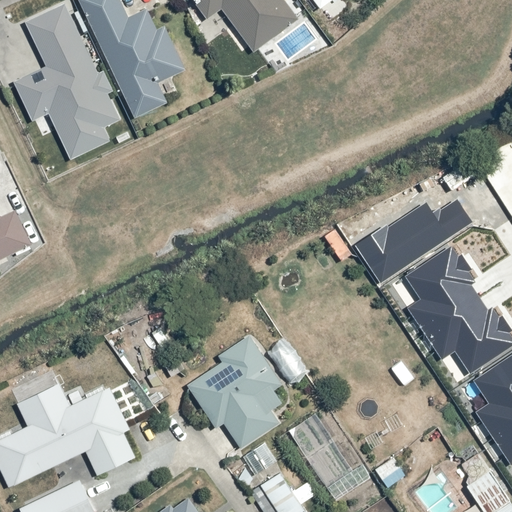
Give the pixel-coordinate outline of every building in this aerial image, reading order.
[(121,0),(79,0),(135,119),(169,104),(159,86),(188,72),(165,26),(157,29),(148,10),(130,18),(121,0)] [(192,0),(208,21),(223,10),(256,53),(300,20),(286,0),(192,0)] [(312,0),(320,9),(334,0),(312,0)] [(121,122),(65,5),(26,23),(47,68),(15,82),(33,123),(50,116),(73,161),(113,142),(106,128),(121,122)] [(0,260),(33,245),(17,212),(0,219),(0,260)] [(336,226),(321,236),(341,264),(356,254),(336,226)] [(419,297),(407,305),(443,360),(456,352),(471,374),(511,346),(511,326),(503,314),(501,315),(494,305),(490,308),(474,284),(478,281),(471,271),(475,269),(463,251),(460,254),(453,244),(405,275),(419,297)] [(255,342),(189,384),(218,429),(226,425),(241,449),(281,424),(274,412),(283,405),(276,392),(286,385),(255,342)] [(487,402),(474,411),(510,466),(511,464),(511,354),(472,381),(487,402)] [(87,453),(98,476),(138,458),(126,434),(132,431),(112,389),(72,408),(61,384),(19,405),(30,428),(0,442),(0,466),(11,490),(87,453)] [(355,471),(316,411),(288,429),(327,490),(355,471)] [(256,477),(278,511),(308,511),(277,464),(280,462),(265,440),(242,455),(256,477)] [(408,476),(393,454),(374,467),(390,489),(408,476)] [(511,511),(511,502),(492,471),(466,486),(484,511),(511,511)] [(21,510),(21,511),(95,511),(81,481),(21,510)] [(200,511),(188,494),(161,511),(200,511)]
